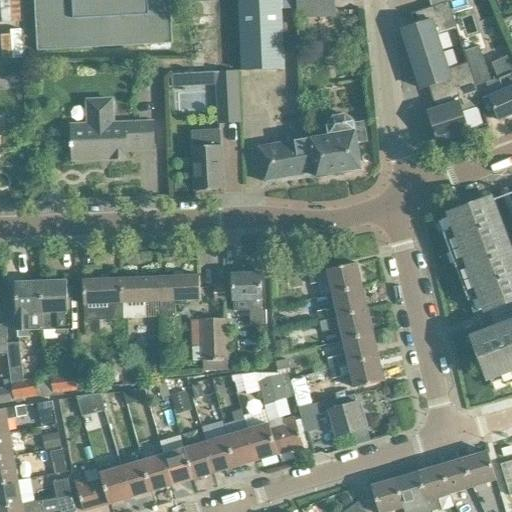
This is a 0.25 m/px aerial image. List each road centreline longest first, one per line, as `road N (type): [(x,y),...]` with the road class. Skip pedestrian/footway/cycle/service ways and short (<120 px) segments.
road 1 (residential): [(0,228),(338,219),(401,201)]
road 2 (residential): [(215,507),(445,436)]
road 3 (residential): [(445,436),(402,242),(401,201)]
road 4 (residential): [(401,201),(380,0)]
road 5 (residential): [(401,201),(511,155)]
